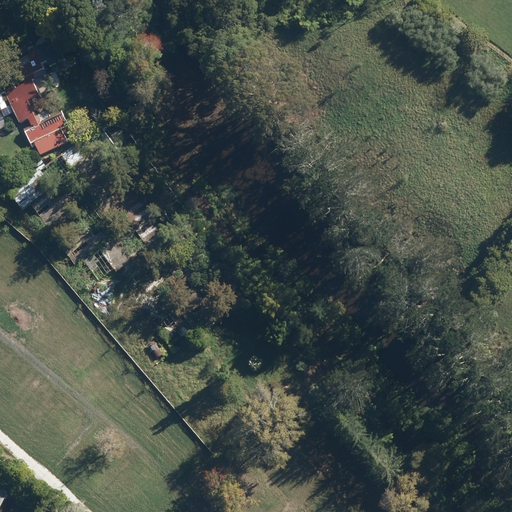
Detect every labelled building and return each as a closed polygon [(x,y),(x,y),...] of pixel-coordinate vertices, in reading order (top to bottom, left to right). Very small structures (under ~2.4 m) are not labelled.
[(65,135),(72,132),(63,112),(51,118),(48,112),(40,116),(33,102),(43,98),(43,97),(53,92),(44,72),(46,71),(44,66),(49,64),(52,68),(67,62),(57,40),(30,52),(32,56),(16,63),(24,80),(26,80),(28,85),(18,90),(17,88),(0,95),(0,113),(3,112),(4,115),(15,110),(21,125),(30,120),(33,127),(26,131),(34,149),(37,147),(42,156),(69,144),(65,135)] [(217,294),(219,293),(189,250),(182,255),(97,136),(84,145),(82,143),(47,168),(42,161),(14,181),(8,172),(0,178),(0,188),(7,199),(12,195),(24,212),(33,206),(77,266),(84,261),(115,303),(116,302),(141,337),(156,326),(176,354),(231,314),(217,294)] [(232,216),(225,211),(221,216),(227,222),(232,216)] [(155,342),(149,347),(159,360),(165,355),(155,342)] [(114,511),(33,439),(13,461),(69,511),(114,511)] [(226,464),(211,481),(217,487),(232,470),(226,464)] [(229,476),(236,481),(240,477),(233,471),(229,476)] [(242,479),(235,486),(245,495),(252,488),(242,479)] [(0,511),(1,511),(10,495),(0,489),(0,511)]
